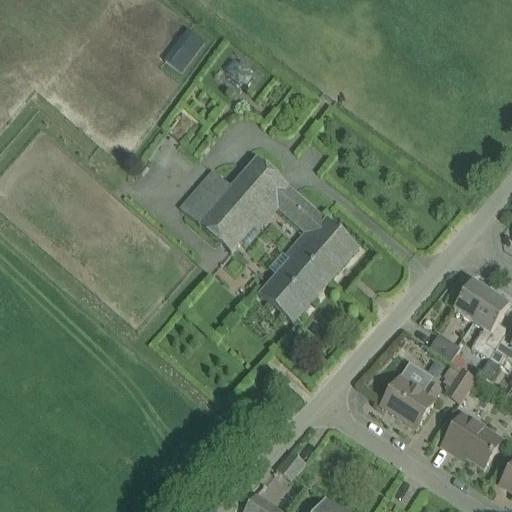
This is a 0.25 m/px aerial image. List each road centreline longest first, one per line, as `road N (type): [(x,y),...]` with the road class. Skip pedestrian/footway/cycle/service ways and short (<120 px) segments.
road 1 (unclassified): [(322,405),(463,240)]
road 2 (residential): [(484,511),(322,405)]
road 3 (unclassified): [(219,511),(322,405)]
